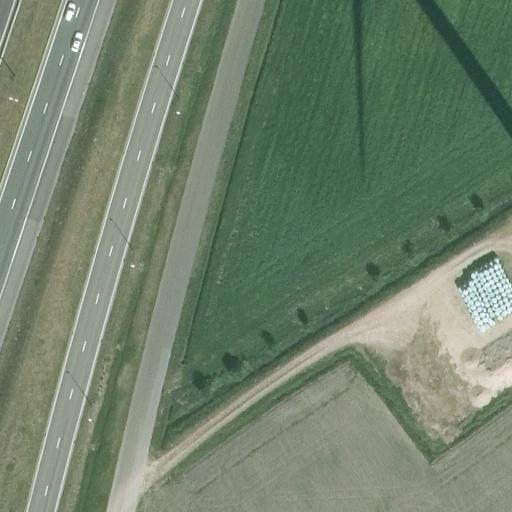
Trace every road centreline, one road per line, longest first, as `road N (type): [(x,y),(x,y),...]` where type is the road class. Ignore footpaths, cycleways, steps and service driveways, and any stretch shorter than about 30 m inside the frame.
road 1 (tertiary): [(36,511),(183,0)]
road 2 (unclassified): [(125,511),(203,179),(258,0)]
road 3 (track): [(130,492),(447,268)]
road 4 (motorway): [(0,262),(86,0)]
